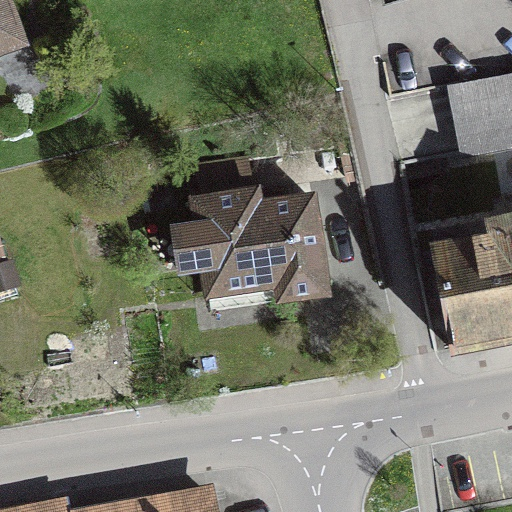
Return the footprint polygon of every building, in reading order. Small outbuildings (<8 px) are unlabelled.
[(0,0),(0,49),(19,43),(3,0),(0,0)] [(511,94),(509,77),(450,88),(462,152),(511,142),(511,94)] [(280,299),(325,292),(311,198),(257,206),(256,192),(194,201),(208,293),(278,284),(280,299)] [(511,218),(490,223),(493,237),(433,249),(453,352),(511,340),(511,218)] [(210,511),(206,493),(97,511),(210,511)]
